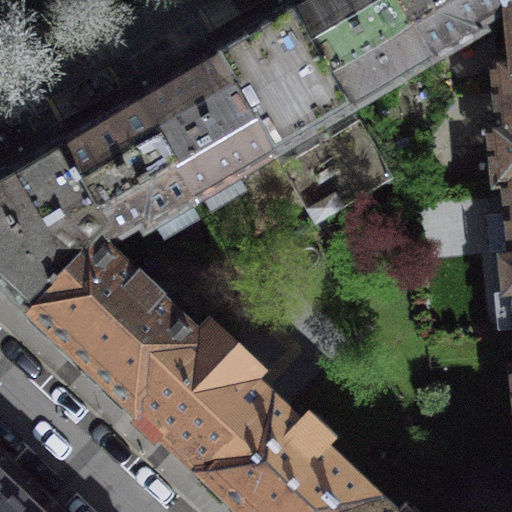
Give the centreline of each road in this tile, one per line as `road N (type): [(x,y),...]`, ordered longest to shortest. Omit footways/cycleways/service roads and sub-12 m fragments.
road 1 (residential): [(0,110),(192,0)]
road 2 (residential): [(0,403),(121,511)]
